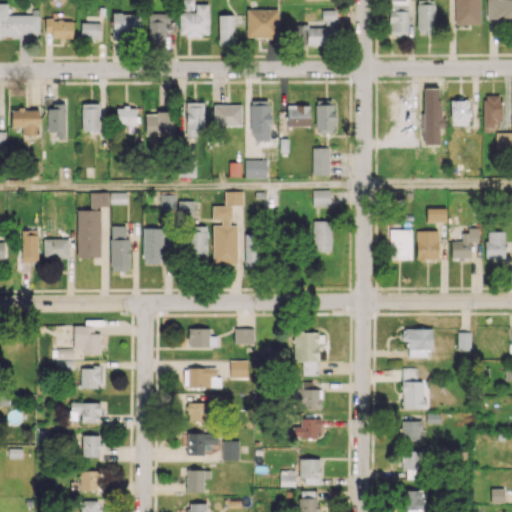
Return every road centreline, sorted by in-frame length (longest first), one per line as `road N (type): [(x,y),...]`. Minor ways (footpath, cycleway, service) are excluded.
road 1 (residential): [(364,0),(360,511)]
road 2 (residential): [(511,300),(0,304)]
road 3 (residential): [(511,67),(0,70)]
road 4 (residential): [(146,303),(143,511)]
